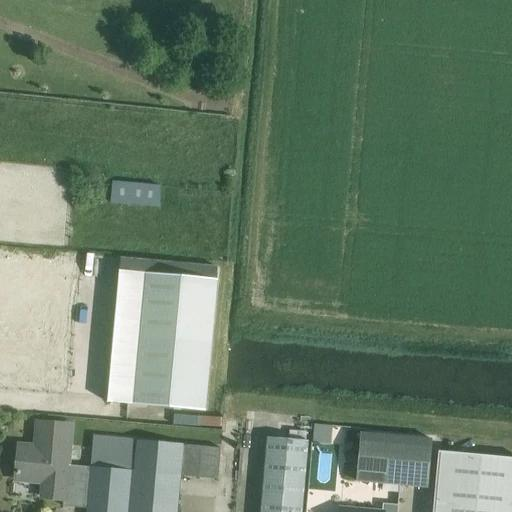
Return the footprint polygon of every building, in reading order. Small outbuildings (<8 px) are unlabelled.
[(162,187),(113,182),(111,203),(159,208),(162,187)] [(107,402),(133,405),(207,412),(219,280),(217,280),(218,267),(121,258),(119,272),(107,402)] [(0,279),(0,366),(71,373),(78,286),(0,279)] [(64,499),(66,499),(69,465),(71,465),(75,424),(35,421),(33,444),(21,443),(17,480),(44,482),(43,497),(64,499)] [(360,434),(356,482),(428,488),(432,440),(360,434)] [(267,438),(261,511),(301,511),(308,442),(267,438)] [(66,499),(64,499),(63,507),(88,509),(87,511),(177,511),(180,476),(218,480),(221,448),(138,441),(135,472),(131,472),(134,446),(94,442),(92,467),(71,465),(69,465),(66,499)] [(433,511),(511,511),(511,459),(439,453),(433,511)]
